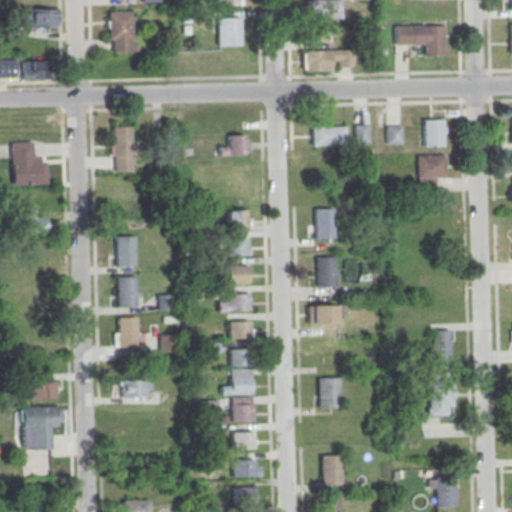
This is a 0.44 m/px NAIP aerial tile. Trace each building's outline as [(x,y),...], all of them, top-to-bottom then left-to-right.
[(309,0),(339,0),(339,15),(310,16),(309,0)] [(24,27),(53,27),(53,9),(24,9),(24,27)] [(106,12),(130,11),(130,40),(129,40),(129,52),(112,52),(112,46),(112,40),(106,40),(106,12)] [(216,19),(239,18),(240,45),(217,46),(216,19)] [(442,24),(394,24),(394,44),(421,44),(421,54),(442,54),(442,24)] [(303,50),(352,49),(353,66),(328,66),(328,70),(303,71),(303,50)] [(0,75),(15,76),(15,59),(0,58),(0,75)] [(46,78),(46,61),(21,61),(21,78),(46,78)] [(423,119),(442,119),(442,145),(424,146),(423,119)] [(354,124),(368,124),(368,142),(354,142),(354,124)] [(386,125),(400,125),(401,143),(387,143),(386,125)] [(130,126),(131,171),(114,171),(113,157),(111,157),(110,127),(130,126)] [(310,127),(344,126),(345,143),(311,144),(310,127)] [(218,153),(243,153),(243,134),(227,134),(227,145),(218,145),(218,153)] [(9,143),(12,185),(45,183),(44,161),(38,162),(37,156),(32,156),(31,142),(9,143)] [(416,154),(416,177),(444,177),(444,154),(416,154)] [(313,208),(332,207),(332,237),(314,238),(313,208)] [(35,208),(23,208),(23,233),(46,233),(46,215),(35,215),(35,208)] [(225,210),(247,210),(247,226),(225,227),(225,210)] [(114,236),(132,236),(133,266),(114,266),(114,236)] [(225,239),(246,238),(247,255),(225,256),(225,239)] [(314,256),(333,256),(334,286),(315,286),(314,256)] [(225,265),(246,264),(247,283),(226,283),(225,265)] [(115,276),(133,276),(134,306),(115,306),(115,276)] [(227,292),(248,292),(248,310),(227,311),(227,292)] [(169,295),(156,295),(156,308),(169,308),(169,295)] [(305,305),(339,305),(339,317),(334,317),(334,322),(306,323),(305,305)] [(115,317),(134,316),(135,346),(116,346),(115,317)] [(227,320),(248,319),(249,338),(228,339),(227,320)] [(449,359),(449,329),(430,329),(430,359),(449,359)] [(158,352),(172,352),(172,334),(158,334),(158,352)] [(227,348),(248,347),(248,366),(227,366),(227,348)] [(451,371),(427,371),(427,414),(451,414),(451,371)] [(228,385),(228,376),(249,375),(250,394),(219,395),(219,386),(228,385)] [(316,377),(338,376),(339,406),(317,407),(316,377)] [(145,397),(145,379),(117,379),(117,397),(145,397)] [(27,382),(54,381),(55,398),(28,399),(27,382)] [(215,400),(202,400),(202,412),(215,412),(215,400)] [(229,404),(250,403),(251,421),(229,421),(229,404)] [(20,407),(55,406),(55,426),(49,426),(49,449),(21,450),(20,407)] [(231,431),(252,431),(252,448),(231,448),(231,431)] [(319,455),(340,455),(340,484),(319,485),(319,455)] [(235,459),(256,459),(256,476),(235,476),(235,459)] [(433,476),(452,476),(453,506),(434,506),(433,476)] [(253,486),(235,486),(235,502),(253,502),(253,486)] [(147,511),(147,499),(120,499),(120,511),(147,511)] [(338,511),(339,500),(320,500),(320,511),(338,511)]
